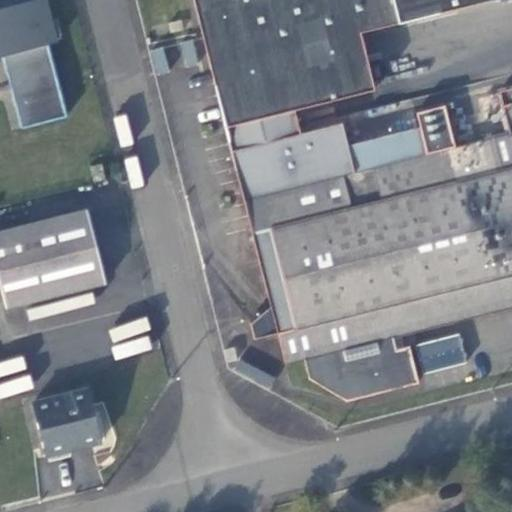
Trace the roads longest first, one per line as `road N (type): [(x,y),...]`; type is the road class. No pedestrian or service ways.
road 1 (residential): [(230,485),(110,0)]
road 2 (residential): [(230,485),(511,415)]
